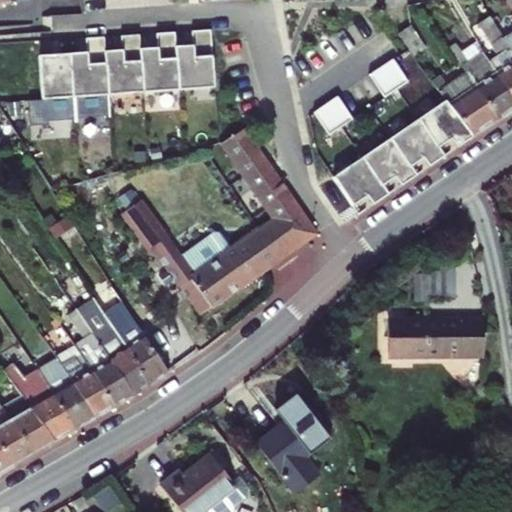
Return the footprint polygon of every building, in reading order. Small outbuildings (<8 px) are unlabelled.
[(511,51),(503,37),(490,17),(477,23),(497,55),(488,62),(511,98),(511,51)] [(397,35),(413,57),(426,50),(410,26),(397,35)] [(38,55),(41,99),(213,88),(210,30),(190,31),(191,45),(175,46),(174,32),(157,33),(158,47),(139,49),(138,35),(120,36),(121,50),(104,51),(103,37),(84,38),(85,52),(38,55)] [(511,31),(503,37),(511,51),(511,31)] [(452,53),(461,67),(464,72),(495,120),(511,108),(511,98),(488,62),(477,42),(458,56),(455,51),(452,53)] [(395,56),(371,71),(384,94),(409,79),(395,56)] [(495,120),(464,72),(446,84),(437,71),(428,77),(445,101),(471,136),(495,120)] [(315,109),(329,132),(354,117),(340,94),(315,109)] [(455,147),(471,136),(445,101),(334,176),(354,205),(369,195),(374,203),(389,193),(383,184),(395,176),(401,184),(416,174),(410,166),(422,157),(428,166),(443,155),(437,147),(450,139),(455,147)] [(272,219),(293,249),(315,234),(242,128),(219,143),(272,219)] [(279,260),(260,229),(231,249),(219,232),(214,231),(179,255),(140,199),(118,214),(148,257),(155,254),(199,316),(276,262),(279,260)] [(293,249),(272,219),(260,229),(279,260),(293,249)] [(427,270),(427,295),(448,295),(448,269),(427,270)] [(427,300),(427,295),(427,270),(414,281),(414,300),(427,300)] [(104,316),(123,303),(110,284),(91,297),(104,316)] [(123,303),(104,316),(108,322),(149,384),(167,373),(123,303)] [(149,384),(108,322),(101,326),(87,307),(78,313),(133,395),(149,384)] [(78,313),(76,310),(67,316),(83,340),(73,347),(113,407),(133,395),(78,313)] [(483,355),(483,318),(392,317),(392,354),(483,355)] [(73,347),(55,358),(94,417),(113,407),(73,347)] [(55,358),(37,371),(75,429),(94,417),(55,358)] [(20,376),(11,381),(20,395),(53,442),(75,429),(37,371),(24,381),(20,376)] [(329,438),(295,392),(275,408),(283,419),(255,440),(294,493),(319,474),(305,456),(329,438)] [(0,403),(0,448),(12,466),(21,461),(53,442),(20,395),(1,406),(0,403)] [(0,448),(0,472),(12,466),(0,448)] [(178,468),(167,477),(177,493),(169,497),(179,511),(200,511),(234,485),(209,452),(182,473),(178,468)] [(158,483),(169,497),(177,493),(167,477),(158,483)]
